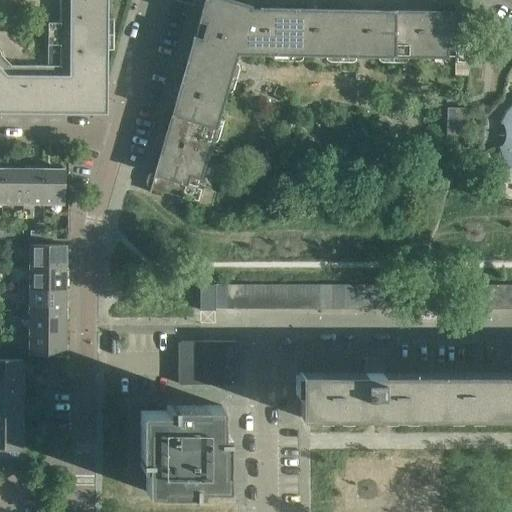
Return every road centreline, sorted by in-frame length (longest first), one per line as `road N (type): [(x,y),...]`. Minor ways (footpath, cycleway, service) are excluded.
road 1 (residential): [(84,511),(89,314),(99,218),(123,132)]
road 2 (residential): [(273,324),(511,326)]
road 3 (residential): [(269,511),(273,324)]
road 4 (residential): [(123,132),(159,0)]
road 5 (unclassified): [(123,132),(0,128)]
